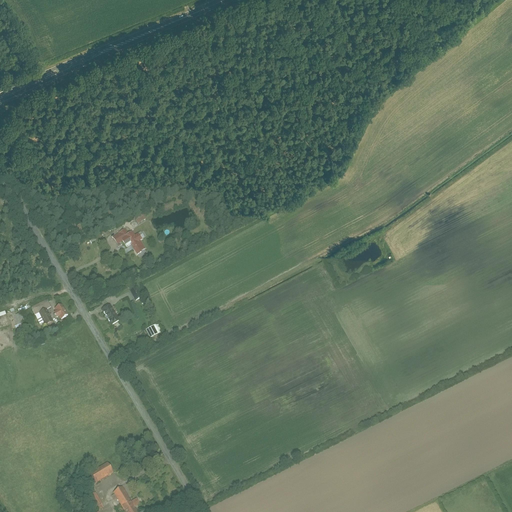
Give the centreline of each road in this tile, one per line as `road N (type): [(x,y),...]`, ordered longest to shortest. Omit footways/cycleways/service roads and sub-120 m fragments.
road 1 (unclassified): [(0,173),(201,511)]
road 2 (primary): [(0,98),(226,0)]
